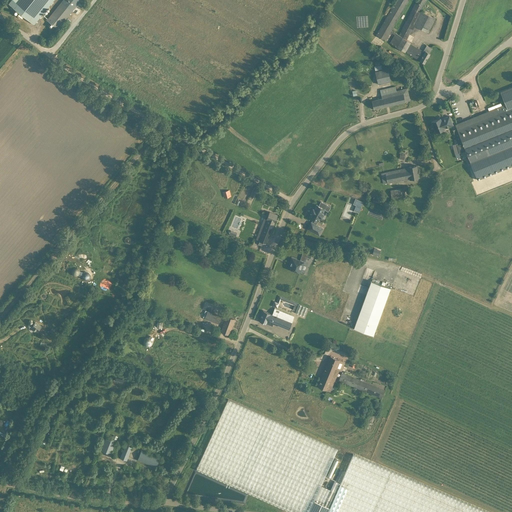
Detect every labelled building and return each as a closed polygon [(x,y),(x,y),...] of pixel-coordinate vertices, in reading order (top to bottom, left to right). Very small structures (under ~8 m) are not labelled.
[(54,0),(11,0),(9,3),(19,12),(16,14),(18,16),(21,13),(24,16),(34,24),(54,0)] [(62,0),(47,20),(58,29),(81,0),(62,0)] [(390,43),(420,60),(425,63),(428,57),(429,58),(430,56),(429,56),(430,53),(433,49),(427,45),(423,51),(409,43),(410,42),(406,40),(414,25),(428,33),(435,19),(421,11),(426,0),(416,0),(398,35),(391,30),(409,0),(396,0),(376,35),(386,40),(390,32),(394,35),(390,43)] [(390,81),(387,69),(375,72),(378,85),(390,81)] [(372,100),(374,109),(405,101),(410,100),(407,88),(396,90),(395,86),(380,90),(382,98),(372,100)] [(458,148),(459,153),(460,153),(465,150),(477,180),(511,165),(511,87),(501,92),(506,104),(456,124),(457,127),(453,128),(454,133),(457,143),(458,148)] [(444,129),(444,128),(443,127),(448,125),(448,126),(453,125),(449,116),(440,119),(437,120),(437,119),(432,121),(436,132),(444,129)] [(387,183),(419,178),(417,165),(408,167),(408,169),(381,173),(383,184),(387,183)] [(392,197),(406,195),(404,187),(391,189),(392,197)] [(352,196),(350,201),(358,204),(360,199),(352,196)] [(313,208),(312,209),(311,211),(311,212),(312,213),(310,217),(313,219),(312,222),(311,222),(308,229),(319,235),(323,228),(315,224),(317,221),(318,221),(320,217),(322,218),(324,214),(322,213),(325,209),(324,208),(326,205),(326,204),(321,202),(319,206),(317,204),(314,209),(313,208)] [(259,241),(266,244),(277,215),(270,212),(267,219),(264,218),(256,239),(259,240),(259,241)] [(372,254),(379,256),(381,250),(374,248),(372,254)] [(304,262),(292,258),(290,264),(292,265),(291,269),(300,272),(304,262)] [(86,273),(86,274),(84,275),(83,275),(82,277),(82,278),(82,280),(83,281),(84,282),(86,283),(87,282),(89,282),(90,280),(90,279),(90,277),(89,276),(90,275),(88,273),(86,273)] [(371,281),(353,328),(373,335),(390,288),(371,281)] [(358,291),(365,294),(367,287),(360,284),(358,291)] [(299,303),(296,312),(305,316),(308,307),(299,303)] [(209,308),(205,319),(219,324),(222,316),(213,312),(213,310),(209,308)] [(259,320),(260,321),(267,324),(268,321),(289,329),(294,316),(275,308),(272,314),(263,310),(259,320)] [(235,320),(226,316),(221,331),(229,334),(233,326),(232,326),(235,320)] [(31,326),(38,332),(43,326),(36,321),(31,326)] [(31,335),(29,334),(29,333),(29,332),(29,331),(28,331),(27,331),(26,331),(26,332),(25,332),(25,333),(26,334),(27,335),(27,338),(32,341),(33,339),(35,340),(38,336),(32,333),(31,335)] [(145,346),(146,345),(147,345),(149,346),(151,345),(152,344),(153,343),(153,341),(153,340),(152,338),(150,338),(148,337),(147,338),(146,339),(145,340),(145,342),(143,342),(144,344),(145,346)] [(343,362),(339,360),(330,356),(324,372),(336,377),(343,362)] [(336,377),(324,372),(318,386),(327,390),(330,392),(336,377)] [(355,388),(359,379),(342,372),(339,381),(355,388)] [(359,379),(355,388),(382,398),(385,390),(359,379)] [(196,469),(233,485),(291,511),(308,511),(321,485),(338,449),(228,399),(196,469)] [(112,438),(106,436),(101,450),(111,454),(116,440),(112,438)] [(132,447),(125,444),(120,458),(127,461),(132,447)] [(138,459),(156,467),(160,457),(141,450),(138,459)] [(340,483),(326,511),(488,511),(354,454),(348,466),(340,483)] [(330,489),(321,485),(308,511),(326,511),(340,483),(345,471),(340,469),(335,481),(334,480),(330,489)]
